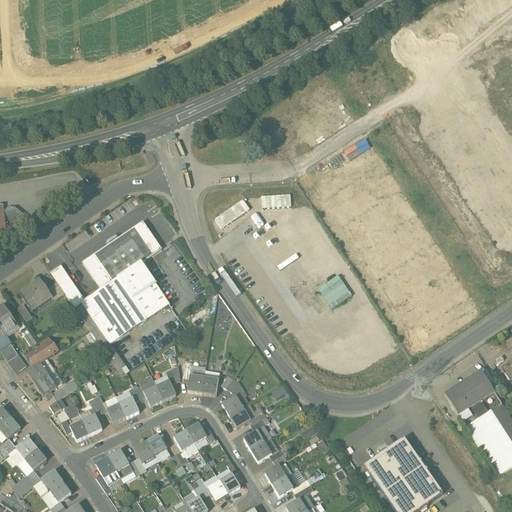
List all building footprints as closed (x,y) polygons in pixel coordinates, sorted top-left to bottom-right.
[(500,76),(510,69),(504,59),(494,66),(500,76)] [(477,68),(407,108),(499,267),(511,259),(511,137),(493,105),(495,100),(486,97),(481,88),(487,85),(477,68)] [(7,210),(3,213),(7,236),(22,225),(27,218),(15,209),(7,210)] [(82,304),(84,308),(111,346),(170,306),(142,265),(154,257),(135,229),(93,257),(112,284),(85,302),(82,304)] [(82,304),(85,302),(61,268),(52,275),(78,312),(84,308),(82,304)] [(334,310),(354,297),(341,276),(320,289),(334,310)] [(40,282),(20,296),(33,314),(31,311),(50,298),(52,301),(53,300),(40,282)] [(15,324),(4,308),(0,310),(0,330),(5,338),(18,329),(15,324)] [(23,308),(17,311),(26,325),(32,321),(23,308)] [(20,321),(15,324),(18,329),(31,350),(37,346),(20,321)] [(5,338),(0,330),(0,352),(10,346),(5,338)] [(51,343),(28,358),(36,369),(27,375),(35,387),(49,378),(41,366),(58,354),(51,343)] [(0,352),(0,354),(8,366),(19,359),(10,346),(0,352)] [(19,359),(8,366),(16,376),(26,369),(19,359)] [(183,383),(190,383),(190,378),(192,366),(186,365),(183,383)] [(166,375),(170,383),(172,389),(181,385),(178,370),(166,375)] [(494,395),(480,373),(444,397),(458,418),(494,395)] [(49,378),(35,387),(43,399),(57,390),(49,378)] [(205,381),(190,378),(190,383),(188,394),(202,396),(205,381)] [(226,392),(233,382),(227,379),(221,389),(226,392)] [(218,383),(205,381),(202,396),(216,398),(218,383)] [(231,395),(234,399),(236,399),(244,394),(237,385),(233,382),(226,392),(231,395)] [(73,383),(66,388),(70,395),(78,390),(73,383)] [(170,383),(157,389),(163,404),(176,398),(172,389),(170,383)] [(282,387),(273,394),(279,401),(287,394),(282,387)] [(52,398),(57,404),(61,401),(70,395),(66,388),(52,398)] [(146,399),(144,395),(140,388),(135,391),(140,402),(146,399)] [(157,389),(144,395),(146,399),(151,410),(163,404),(157,389)] [(135,405),(140,402),(135,391),(129,394),(132,400),(135,405)] [(511,422),(494,395),(458,418),(492,471),(507,461),(511,468),(511,422)] [(107,414),(107,412),(100,399),(95,401),(102,416),(107,414)] [(234,399),(222,407),(229,419),(243,410),(236,399),(234,399)] [(132,400),(119,406),(126,421),(139,415),(135,405),(132,400)] [(57,404),(50,409),(54,416),(66,408),(61,401),(57,404)] [(96,419),(102,416),(95,401),(89,404),(96,417),(96,419)] [(119,406),(107,412),(107,414),(113,427),(126,421),(119,406)] [(2,409),(0,410),(0,429),(11,420),(2,409)] [(243,410),(229,419),(237,431),(248,424),(251,423),(243,410)] [(248,424),(251,430),(266,420),(263,415),(251,423),(248,424)] [(96,417),(83,424),(89,438),(103,432),(96,419),(96,417)] [(21,431),(11,420),(0,429),(0,430),(9,441),(21,431)] [(251,430),(255,435),(263,429),(269,425),(266,420),(251,430)] [(67,437),(72,434),(70,430),(67,423),(61,426),(67,437)] [(83,424),(70,430),(72,434),(77,444),(89,438),(83,424)] [(200,426),(187,434),(195,447),(208,440),(205,436),(200,426)] [(255,435),(243,442),(251,454),(271,442),(263,429),(255,435)] [(210,433),(205,436),(208,440),(211,446),(216,443),(210,433)] [(187,434),(175,441),(183,454),(195,447),(187,434)] [(160,438),(147,445),(155,459),(168,451),(160,438)] [(13,445),(9,441),(0,448),(0,450),(3,454),(13,445)] [(17,450),(11,455),(13,457),(12,458),(19,467),(26,462),(38,452),(29,441),(17,450)] [(420,511),(443,496),(404,441),(364,469),(393,511),(420,511)] [(271,442),(251,454),(258,466),(270,459),(272,457),(270,455),(276,451),(271,442)] [(17,450),(13,445),(3,454),(0,456),(0,460),(2,463),(11,455),(17,450)] [(147,445),(135,453),(140,461),(143,466),(155,459),(147,445)] [(270,459),(273,464),(283,457),(290,453),(287,448),(278,453),(276,451),(270,455),(272,457),(270,459)] [(38,452),(26,462),(35,473),(47,463),(38,452)] [(121,453),(109,461),(121,481),(131,475),(127,469),(130,467),(121,453)] [(183,454),(178,457),(184,467),(189,464),(183,454)] [(184,467),(178,457),(173,460),(178,470),(184,467)] [(273,464),(276,469),(279,468),(286,463),(283,457),(273,464)] [(109,461),(97,468),(103,477),(105,481),(107,480),(111,487),(121,481),(109,461)] [(140,461),(134,465),(142,476),(147,473),(143,466),(140,461)] [(187,467),(191,472),(196,469),(192,463),(187,467)] [(134,465),(130,467),(127,469),(131,475),(133,474),(137,479),(142,476),(134,465)] [(276,469),(265,476),(272,488),(286,480),(279,468),(276,469)] [(28,479),(17,487),(21,492),(30,485),(39,478),(35,473),(28,479)] [(55,473),(42,483),(35,490),(43,500),(63,485),(55,473)] [(233,476),(220,483),(229,497),(241,489),(233,476)] [(286,480),(272,488),(280,500),(291,493),(293,492),(292,489),(297,486),(291,476),(286,480)] [(103,477),(97,480),(103,491),(111,487),(107,480),(105,481),(103,477)] [(30,485),(21,492),(25,497),(35,490),(42,483),(39,478),(30,485)] [(14,493),(6,479),(0,488),(0,496),(8,502),(14,493)] [(200,499),(201,501),(206,498),(200,488),(197,483),(192,486),(200,499)] [(220,483),(209,491),(211,495),(217,504),(229,497),(220,483)] [(291,493),(294,498),(311,488),(308,483),(299,488),(297,486),(292,489),(293,492),(291,493)] [(63,485),(43,500),(51,511),(61,504),(72,497),(63,485)] [(200,488),(206,498),(211,495),(209,491),(205,485),(200,488)] [(294,498),(298,503),(306,498),(306,499),(309,497),(309,496),(314,493),(311,488),(294,498)] [(298,503),(286,510),(287,511),(310,511),(313,510),(306,499),(306,498),(298,503)] [(200,499),(187,507),(189,511),(207,511),(201,501),(200,499)]
